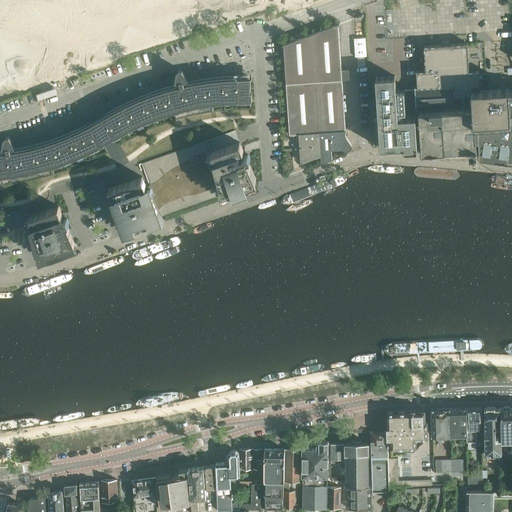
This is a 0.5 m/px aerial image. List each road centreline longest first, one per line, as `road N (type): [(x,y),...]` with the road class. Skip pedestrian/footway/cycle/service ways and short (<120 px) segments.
road 1 (secondary): [(0,480),(381,399),(511,390)]
road 2 (unclassified): [(0,280),(269,190)]
road 3 (unclassified): [(0,118),(258,31)]
road 4 (residential): [(269,190),(372,158),(511,169)]
road 5 (unclassified): [(269,190),(258,31)]
